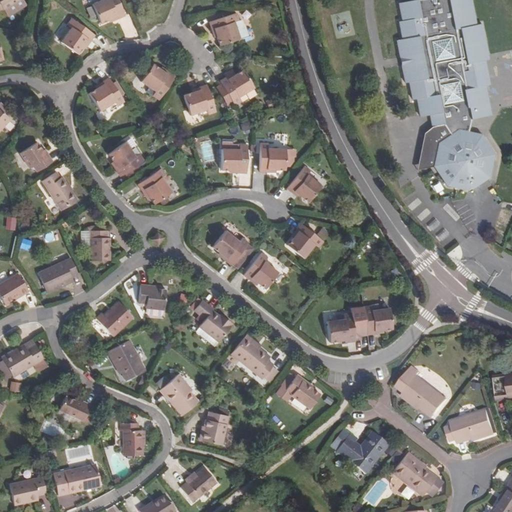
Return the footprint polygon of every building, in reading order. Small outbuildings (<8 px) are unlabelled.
[(0,0),(0,13),(18,0),(0,0)] [(116,16),(118,18),(125,15),(117,0),(102,0),(92,5),(91,6),(86,8),(90,17),(96,15),(100,23),(108,19),(116,16)] [(397,39),(400,58),(404,57),(405,64),(402,65),(405,82),(409,81),(413,99),(417,99),(421,117),(430,115),(433,127),(444,124),(451,135),(458,130),(464,159),(434,166),(446,185),(470,190),(490,178),(495,155),(481,134),(469,132),(471,119),(484,116),(483,111),(490,110),(485,85),(489,84),(485,67),(482,67),(480,60),(484,60),(488,59),(481,23),(475,24),(470,0),(408,0),(399,2),(402,20),(399,21),(403,39),(397,39)] [(215,34),(218,43),(222,52),(240,45),(235,28),(239,26),(237,18),(209,28),(212,35),(215,34)] [(89,41),(91,43),(96,36),(72,20),(68,27),(72,30),(62,44),(79,56),(84,48),(89,41)] [(166,73),(159,68),(152,63),(140,80),(155,90),(152,94),(159,99),(175,75),(168,70),(166,73)] [(227,80),(225,77),(219,81),(234,106),(241,102),(239,97),(254,88),(243,71),(235,75),(227,80)] [(120,96),(111,84),(108,78),(101,82),(103,85),(96,90),(88,95),(100,112),(114,102),(117,106),(123,102),(120,96)] [(111,84),(120,96),(123,94),(114,82),(111,84)] [(197,91),(189,94),(181,97),(188,116),(205,110),(206,115),(214,112),(204,85),(196,88),(197,91)] [(10,120),(7,117),(0,110),(0,132),(2,131),(10,120)] [(418,169),(434,166),(464,159),(458,130),(451,135),(444,124),(433,127),(425,133),(418,169)] [(222,139),(221,148),(238,149),(239,144),(233,144),(233,139),(222,139)] [(268,168),(277,168),(286,169),(286,148),(268,147),(268,142),(260,141),(259,171),(267,171),(268,168)] [(117,167),(115,169),(120,175),(143,159),(139,153),(135,156),(130,150),(124,142),(121,144),(107,153),(112,160),(117,167)] [(46,157),(42,151),(36,143),(19,154),(30,169),(34,167),(37,173),(53,162),(48,155),(46,157)] [(239,170),(239,173),(247,173),(248,145),(239,144),(238,149),(231,149),(221,148),(221,169),(230,170),(239,170)] [(294,191),(301,197),(308,203),(321,185),(313,179),(308,175),(310,171),(304,166),(287,189),(292,193),(294,191)] [(142,189),(147,196),(152,204),(170,192),(160,176),(164,174),(160,167),(136,183),(140,190),(142,189)] [(44,182),(63,211),(79,201),(72,192),(73,191),(64,177),(62,179),(58,172),(44,182)] [(422,202),(417,197),(407,206),(412,211),(422,202)] [(431,213),(427,208),(417,216),(421,222),(431,213)] [(15,228),(15,217),(7,217),(7,227),(15,228)] [(440,223),(436,218),(426,227),(430,231),(440,223)] [(315,245),(318,248),(324,242),(301,224),(297,230),(298,232),(293,238),(287,246),(303,259),(310,250),(315,245)] [(450,233),(445,228),(435,236),(440,242),(450,233)] [(90,230),(90,261),(109,261),(110,238),(106,237),(106,231),(90,230)] [(226,258),(225,260),(231,265),(249,242),(243,237),(240,241),(234,236),(226,230),(212,247),(219,252),(226,258)] [(156,233),(150,240),(157,246),(164,239),(156,233)] [(28,250),(31,242),(23,239),(20,247),(28,250)] [(252,277),(259,283),(266,289),(280,272),(271,266),(265,261),(268,257),(262,252),(243,275),(250,280),(252,277)] [(38,274),(48,294),(75,281),(73,277),(79,274),(71,257),(38,274)] [(30,292),(19,274),(0,286),(0,293),(8,307),(30,292)] [(257,286),(259,283),(252,277),(250,280),(257,286)] [(150,284),(150,281),(142,280),(141,300),(148,301),(148,305),(165,307),(166,286),(158,285),(150,284)] [(113,334),(132,315),(117,300),(104,314),(101,311),(95,317),(113,334)] [(221,318),(217,314),(210,309),(211,307),(204,302),(197,312),(202,317),(197,324),(217,340),(229,324),(228,323),(230,321),(223,316),(221,318)] [(376,332),(384,331),(394,330),(392,308),(381,309),(374,310),(373,305),(365,306),(368,336),(376,335),(376,332)] [(347,339),(347,342),(355,341),(352,312),(344,313),(344,318),(337,319),(327,320),(329,341),(339,340),(347,339)] [(244,333),(258,344),(260,342),(246,330),(244,333)] [(263,373),(271,362),(273,360),(268,356),(270,353),(258,344),(244,333),(230,351),(262,375),(263,373)] [(117,362),(121,370),(126,378),(145,369),(129,338),(107,349),(115,363),(117,362)] [(34,340),(3,357),(14,376),(45,359),(34,340)] [(271,362),(263,373),(269,378),(277,367),(271,362)] [(286,386),(295,374),(290,370),(281,383),(285,385),(286,386)] [(175,401),(173,403),(182,413),(199,399),(190,388),(191,387),(178,372),(162,386),(175,401)] [(291,393),(309,407),(320,393),(311,386),(302,379),(303,377),(296,372),(295,374),(286,386),(286,387),(292,391),(291,393)] [(511,397),(511,373),(494,375),(496,399),(511,397)] [(401,394),(413,404),(415,402),(420,406),(433,415),(447,397),(417,374),(401,394)] [(312,384),(303,377),(302,379),(311,386),(312,384)] [(286,399),(291,393),(292,391),(286,387),(286,386),(285,385),(279,393),(286,399)] [(175,401),(162,386),(160,388),(173,403),(175,401)] [(59,409),(84,421),(92,404),(80,399),(79,402),(65,395),(59,409)] [(305,414),(308,409),(293,397),(289,401),(305,414)] [(203,423),(200,437),(220,443),(227,412),(209,408),(207,416),(205,416),(203,423)] [(458,442),(473,437),(479,435),(479,437),(495,432),(487,409),(450,421),(458,442)] [(143,438),(142,428),(137,428),(137,421),(119,420),(120,428),(122,428),(123,453),(143,453),(143,438)] [(352,443),(354,440),(356,437),(350,432),(337,448),(351,460),(364,470),(365,471),(388,443),(372,430),(361,445),(358,448),(352,443)] [(358,448),(361,445),(354,440),(352,443),(358,448)] [(419,463),(421,461),(408,452),(393,471),(422,494),(426,490),(432,495),(440,484),(434,479),(436,477),(425,467),(419,463)] [(57,494),(100,484),(95,463),(52,473),(57,494)] [(196,472),(187,479),(181,484),(193,499),(216,479),(205,465),(196,472)] [(187,479),(196,472),(195,470),(185,476),(187,479)] [(28,495),(38,492),(38,491),(46,489),(42,474),(10,483),(16,503),(29,499),(28,495)] [(511,511),(511,483),(504,496),(507,498),(505,502),(499,511),(500,511),(511,511)] [(147,504),(145,502),(138,507),(141,511),(170,511),(175,509),(165,493),(156,498),(147,504)] [(147,504),(156,498),(155,496),(145,502),(147,504)]
